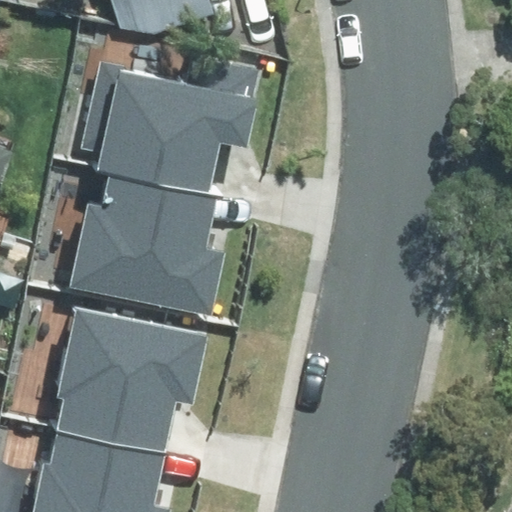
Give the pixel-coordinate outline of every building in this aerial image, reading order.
[(106,0),(115,24),(150,32),(205,14),(201,0),(106,0)] [(77,306),(106,312),(110,295),(81,288),(77,306)] [(215,355),(221,328),(192,322),(186,349),(215,355)] [(24,365),(0,474),(0,489),(74,505),(76,494),(116,503),(129,438),(69,425),(80,377),(24,365)] [(511,511),(511,504),(498,498),(492,511),(511,511)]
